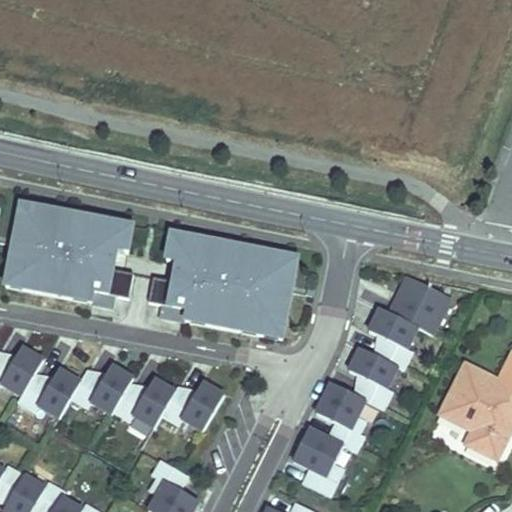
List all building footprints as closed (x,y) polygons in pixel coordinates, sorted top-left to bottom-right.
[(41,211),(24,208),(21,222),(39,226),(41,211)] [(18,241),(0,237),(0,244),(17,248),(8,290),(95,306),(97,295),(107,297),(105,308),(117,311),(119,300),(132,302),(137,277),(116,273),(123,237),(102,232),(103,223),(41,211),(39,226),(21,222),(18,241)] [(131,255),(136,229),(103,223),(102,232),(123,237),(120,253),(131,255)] [(174,238),(169,264),(180,266),(185,240),(174,238)] [(156,281),(151,306),(164,308),(162,320),(175,322),(177,311),(190,314),(187,325),(285,344),(294,296),(313,299),(315,293),(295,289),(301,262),(250,252),(248,262),(228,258),(230,249),(185,240),(180,266),(176,286),(156,281)] [(250,252),(230,249),(228,258),(248,262),(250,252)] [(454,301),(411,280),(392,317),(421,331),(436,338),(454,301)] [(97,295),(95,306),(105,308),(107,297),(97,295)] [(177,311),(175,322),(187,325),(190,314),(177,311)] [(383,312),(372,334),(386,341),(377,359),(401,371),(407,374),(416,355),(410,352),(421,331),(392,317),(383,312)] [(0,355),(0,392),(3,387),(23,400),(37,377),(45,364),(24,351),(16,364),(0,355)] [(363,352),(352,374),(366,381),(358,399),(369,404),(387,413),(396,395),(390,392),(401,371),(377,359),(363,352)] [(511,356),(501,378),(468,361),(440,418),(475,435),(468,448),(501,464),(511,442),(511,356)] [(73,402),(90,412),(93,406),(114,418),(115,415),(132,387),(135,382),(114,369),(105,383),(89,373),(82,385),(73,402)] [(23,400),(20,405),(37,416),(40,410),(61,422),(73,402),(82,385),(61,373),(53,387),(37,377),(23,400)] [(177,395),(156,382),(148,396),(132,387),(115,415),(132,426),(136,420),(156,432),(163,418),(177,395)] [(226,399),(204,386),(196,400),(180,390),(177,395),(163,418),(180,429),(184,423),(204,435),(226,399)] [(358,399),(335,387),(320,417),(339,427),(332,441),(346,449),(360,456),(368,440),(363,438),(369,425),(361,420),(369,404),(358,399)] [(332,441),(312,432),(296,464),(314,473),(306,487),(333,501),(347,472),(337,467),(346,449),(332,441)] [(191,480),(164,464),(155,479),(160,482),(152,494),(160,499),(152,511),(197,511),(202,505),(183,494),(191,480)] [(0,501),(10,508),(27,479),(10,469),(6,474),(0,470),(0,501)] [(10,508),(7,511),(58,511),(64,501),(68,496),(50,485),(47,491),(27,479),(10,508)] [(58,511),(95,511),(88,507),(84,511),(83,511),(64,501),(58,511)]
